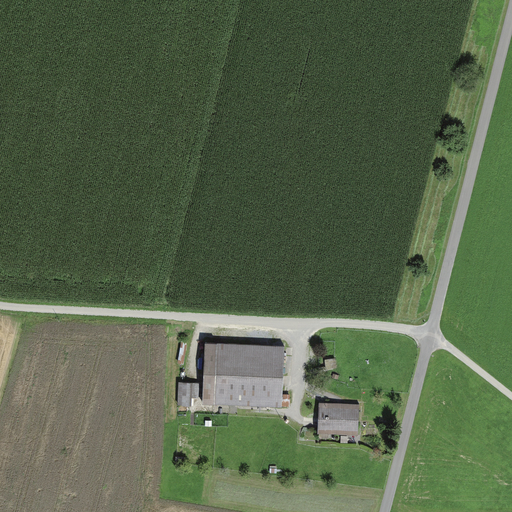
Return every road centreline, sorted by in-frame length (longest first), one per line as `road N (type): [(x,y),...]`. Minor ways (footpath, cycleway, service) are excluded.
road 1 (track): [(511,396),(432,333),(0,305)]
road 2 (unclassified): [(511,30),(384,511)]
